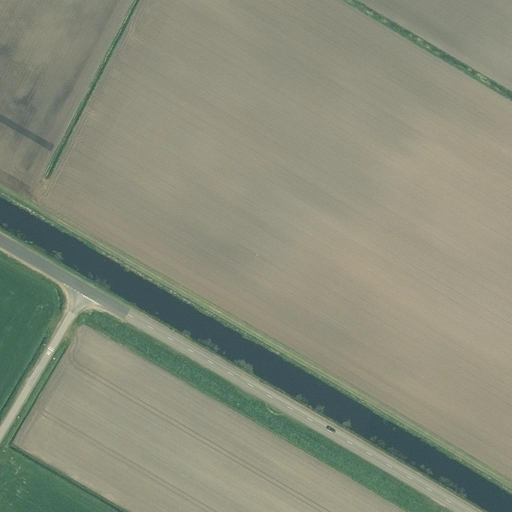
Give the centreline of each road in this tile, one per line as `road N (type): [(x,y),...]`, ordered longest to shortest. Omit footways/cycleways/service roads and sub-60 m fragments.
road 1 (secondary): [(463,511),(85,291)]
road 2 (unclassified): [(0,436),(85,291)]
